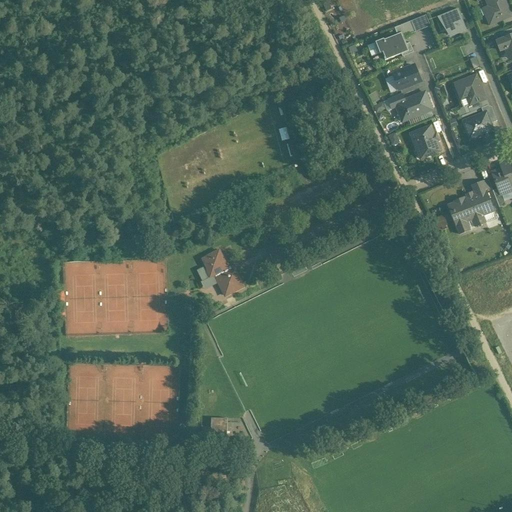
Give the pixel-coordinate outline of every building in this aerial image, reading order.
[(485,0),(491,14),(486,16),(490,26),(511,17),(511,15),(510,11),(509,10),(507,6),(507,5),(505,0),(485,0)] [(449,42),(467,34),(457,11),(436,20),(449,42)] [(502,39),(511,35),(511,28),(500,33),(502,39)] [(409,51),(402,33),(375,44),(382,62),(409,51)] [(506,48),(510,59),(511,58),(511,35),(502,39),(502,40),(497,42),(500,51),(506,48)] [(414,66),(393,75),(399,90),(421,82),(414,66)] [(477,75),(455,84),(459,94),(464,92),(470,106),(487,100),(477,75)] [(424,94),(397,106),(403,120),(430,109),(424,94)] [(486,113),(464,122),(471,139),(493,130),(486,113)] [(442,152),(431,126),(410,134),(420,160),(442,152)] [(288,141),(291,155),(301,153),(297,139),(288,141)] [(502,169),(492,173),(498,189),(501,195),(502,195),(511,191),(511,187),(511,186),(511,171),(509,163),(501,166),(502,169)] [(488,180),(483,182),(486,190),(492,188),(488,180)] [(455,203),(448,206),(460,235),(470,230),(470,229),(475,227),(486,223),(483,216),(494,212),(486,190),(483,182),(472,186),(476,195),(473,196),(472,195),(467,197),(467,198),(465,199),(464,198),(454,202),(455,203)] [(501,195),(498,189),(493,191),(499,207),(499,208),(506,205),(502,195),(501,195)] [(442,216),(434,219),(438,228),(442,227),(443,230),(447,228),(445,226),(446,225),(442,216)] [(230,272),(219,251),(202,260),(211,277),(215,275),(226,296),(243,287),(234,270),(230,272)] [(203,266),(196,270),(202,281),(209,277),(203,266)] [(227,419),(212,419),(212,428),(203,428),(203,438),(224,438),(225,432),(227,432),(227,419)]
